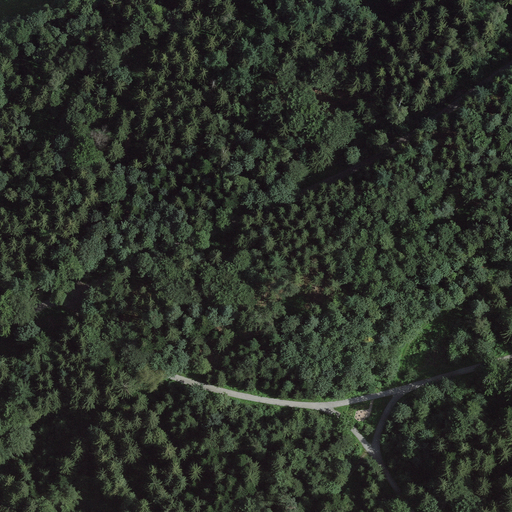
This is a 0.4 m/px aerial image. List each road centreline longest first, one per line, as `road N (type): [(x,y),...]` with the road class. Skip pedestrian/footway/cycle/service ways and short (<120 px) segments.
road 1 (track): [(0,326),(335,177),(511,64)]
road 2 (track): [(397,392),(325,408),(222,391),(132,358),(97,333),(73,292)]
road 3 (track): [(511,359),(397,392),(373,448),(325,408)]
road 4 (track): [(310,511),(373,448),(411,511)]
